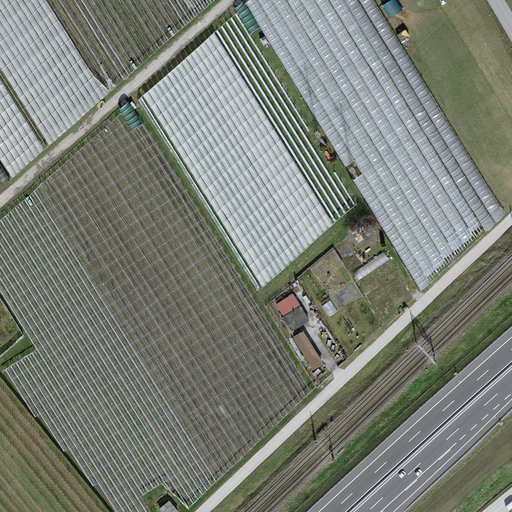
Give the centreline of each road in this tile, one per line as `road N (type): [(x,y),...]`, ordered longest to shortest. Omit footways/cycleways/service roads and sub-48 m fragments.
road 1 (unclassified): [(198,511),(511,216)]
road 2 (motorway): [(511,347),(332,511)]
road 3 (motorway): [(367,511),(511,381)]
